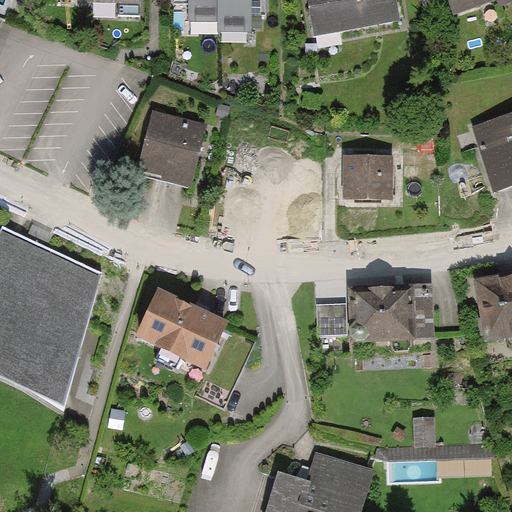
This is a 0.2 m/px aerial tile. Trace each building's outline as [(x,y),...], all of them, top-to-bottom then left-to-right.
[(91,0),(92,7),(144,8),(143,0),(91,0)] [(192,0),(192,18),(220,19),(220,30),(251,32),(252,0),(192,0)] [(307,0),(314,44),(396,30),(391,0),(307,0)] [(511,0),(448,0),(456,22),(498,6),(501,15),(511,10),(511,0)] [(196,187),(209,127),(154,116),(142,175),(196,187)] [(511,121),(474,134),(495,196),(511,190),(511,121)] [(394,161),(344,163),(345,205),(396,204),(394,161)] [(0,376),(26,389),(64,414),(102,276),(3,229),(0,236),(0,376)] [(511,282),(475,289),(485,345),(511,340),(511,282)] [(429,293),(349,295),(350,344),(430,342),(429,293)] [(222,327),(158,298),(137,344),(200,373),(222,327)] [(415,451),(388,452),(389,489),(496,484),(494,447),(437,450),(436,422),(413,423),(415,451)] [(361,511),(374,473),(320,456),(309,488),(279,479),(268,511),(361,511)]
